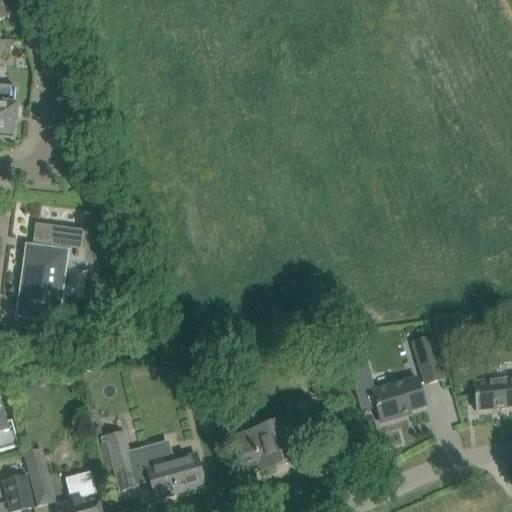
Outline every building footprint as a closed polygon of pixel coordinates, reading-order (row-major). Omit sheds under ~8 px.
[(0,21),(9,18),(4,2),(3,2),(2,3),(0,3),(0,21)] [(0,41),(0,54),(11,54),(11,42),(0,41)] [(0,139),(13,140),(16,117),(21,117),(21,109),(17,108),(17,106),(13,105),(15,88),(0,86),(0,139)] [(20,315),(56,320),(63,269),(86,272),(89,272),(92,271),(94,269),(96,267),(97,264),(96,261),(88,232),(35,225),(33,240),(36,241),(35,250),(28,250),(20,315)] [(444,351),(465,345),(459,322),(438,328),(444,351)] [(424,386),(444,380),(432,337),(411,343),(424,386)] [(344,349),(342,350),(361,414),(377,409),(381,425),(402,418),(401,415),(427,408),(418,379),(373,392),(363,360),(348,364),(344,349)] [(511,379),(473,384),(476,412),(511,408),(511,379)] [(0,453),(19,448),(12,422),(6,424),(1,405),(0,405),(0,453)] [(237,439),(246,466),(258,462),(261,471),(302,457),(299,448),(321,441),(316,428),(332,423),(327,408),(251,433),(252,434),(237,439)] [(104,438),(101,439),(102,445),(106,444),(115,477),(134,471),(130,457),(124,433),(104,438)] [(134,471),(115,477),(120,494),(121,494),(120,491),(137,487),(138,489),(139,489),(138,487),(150,483),(155,500),(205,487),(196,455),(170,462),(165,447),(130,457),(134,471)] [(55,503),(41,451),(24,455),(38,508),(55,503)] [(76,484),(102,477),(96,453),(69,459),(76,484)] [(27,475),(2,480),(8,511),(10,511),(34,507),(27,475)] [(240,511),(251,511),(266,507),(259,484),(252,486),(250,478),(232,484),(240,511)] [(71,503),(56,507),(57,511),(101,511),(94,485),(68,492),(71,503)]
